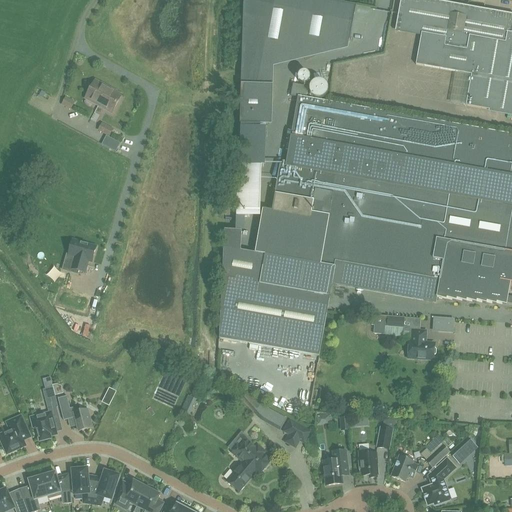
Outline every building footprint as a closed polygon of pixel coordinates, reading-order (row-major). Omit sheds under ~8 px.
[(243,0),(241,84),(273,85),(274,67),(348,49),(356,5),(330,0),(243,0)] [(366,0),(365,6),(374,9),(376,0),(366,0)] [(511,33),(511,32),(511,17),(416,0),(403,0),(398,29),(421,33),(416,65),(472,75),(466,106),(511,114),(511,33)] [(101,85),(95,81),(85,99),(98,106),(109,88),(102,84),(101,85)] [(511,135),(307,98),(309,87),(294,84),(292,96),(298,97),(288,156),(285,156),(286,154),(281,153),(272,211),(263,209),(255,253),(241,251),(242,231),(225,230),(220,339),(320,357),(332,284),(436,302),(437,298),(511,306),(511,135)] [(240,124),(261,125),(272,125),(273,85),(241,84),(240,124)] [(117,92),(109,88),(98,106),(112,114),(121,96),(116,93),(117,92)] [(98,132),(103,134),(107,127),(102,124),(98,132)] [(261,125),(240,124),(239,166),(250,167),(262,167),(263,128),(261,128),(261,125)] [(106,135),(102,144),(116,152),(121,143),(106,135)] [(83,169),(95,145),(83,139),(71,162),(83,169)] [(238,166),(236,217),(248,217),(250,167),(239,166),(238,166)] [(82,199),(84,189),(65,184),(62,194),(82,199)] [(71,256),(67,269),(85,274),(88,261),(91,262),(96,247),(73,240),(69,256),(71,256)] [(95,297),(63,288),(58,303),(91,312),(95,297)] [(404,318),(373,316),(372,325),(375,325),(374,334),(385,335),(385,327),(404,329),(404,318)] [(453,320),(439,319),(438,333),(452,334),(453,320)] [(436,350),(435,349),(435,344),(425,343),(426,332),(413,331),(413,343),(410,342),(408,358),(434,360),(434,356),(436,354),(436,350)] [(53,387),(43,390),(47,404),(57,401),(55,396),(53,387)] [(116,393),(109,389),(105,396),(112,400),(116,393)] [(64,421),(68,420),(75,418),(79,432),(93,428),(88,410),(75,413),(73,408),(70,409),(67,396),(58,399),(64,421)] [(56,408),(49,410),(50,416),(42,418),(41,416),(31,418),(34,428),(36,427),(40,442),(51,439),(50,436),(57,435),(54,423),(60,421),(56,408)] [(0,437),(7,454),(9,453),(11,453),(16,451),(17,450),(25,446),(23,440),(30,437),(21,417),(9,422),(11,426),(9,427),(11,431),(0,435),(0,437)] [(349,418),(340,418),(342,432),(351,432),(349,418)] [(291,421),(284,431),(305,443),(311,433),(291,421)] [(393,431),(382,428),(377,448),(389,450),(393,431)] [(36,437),(28,440),(32,451),(40,448),(36,437)] [(245,462),(256,472),(260,475),(264,470),(266,469),(270,465),(270,463),(271,461),(263,455),(266,452),(258,446),(256,448),(248,442),(242,449),(239,446),(233,453),(244,463),(245,462)] [(426,462),(433,469),(451,453),(444,446),(426,462)] [(324,462),(326,486),(342,484),(341,477),(348,476),(345,451),(333,453),(334,461),(324,462)] [(369,476),(370,478),(377,477),(377,475),(378,475),(377,454),(370,454),(370,452),(359,452),(360,462),(358,462),(359,470),(361,470),(361,476),(369,476)] [(395,468),(392,478),(405,483),(408,476),(414,479),(419,467),(412,464),(413,462),(412,461),(413,459),(402,455),(401,457),(400,457),(399,460),(396,459),(393,468),(395,468)] [(457,469),(448,459),(430,475),(433,485),(422,489),(428,507),(434,504),(435,507),(451,501),(444,480),(457,469)] [(245,462),(244,463),(228,482),(232,486),(232,488),(235,491),(238,490),(239,492),(256,472),(245,462)] [(92,504),(96,477),(87,476),(87,469),(86,470),(85,468),(78,468),(78,470),(73,471),(75,495),(83,494),(84,503),(92,504)] [(46,473),(47,475),(42,476),(49,499),(63,495),(64,504),(72,504),(70,475),(57,478),(55,473),(53,473),(53,471),(46,473)] [(96,477),(92,504),(101,506),(103,497),(111,499),(118,476),(113,475),(114,473),(107,471),(107,472),(105,472),(103,478),(96,477)] [(29,478),(30,480),(29,480),(33,496),(24,499),(28,511),(38,511),(36,504),(39,503),(38,500),(47,497),(48,499),(49,499),(42,476),(36,478),(36,476),(29,478)] [(137,507),(147,488),(142,486),(143,484),(136,480),(135,482),(134,481),(131,487),(123,483),(116,505),(126,510),(130,503),(137,507)] [(147,488),(137,507),(146,511),(159,511),(163,504),(157,501),(160,495),(159,495),(160,493),(152,489),(151,491),(147,488)] [(0,505),(3,511),(8,511),(15,509),(16,511),(28,511),(24,499),(15,503),(12,496),(10,497),(6,489),(1,491),(0,490),(0,505)] [(188,511),(189,511),(185,508),(185,506),(179,503),(178,505),(177,504),(174,509),(168,506),(165,511),(188,511)]
